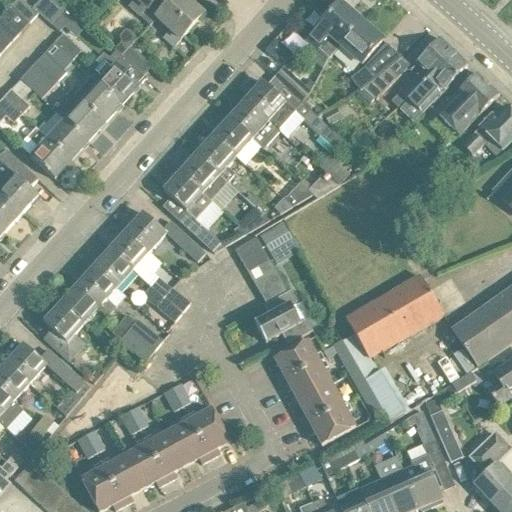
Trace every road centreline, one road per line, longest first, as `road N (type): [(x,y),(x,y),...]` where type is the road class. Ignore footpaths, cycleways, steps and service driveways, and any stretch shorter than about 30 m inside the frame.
road 1 (residential): [(0,312),(266,20)]
road 2 (residential): [(159,511),(257,460),(262,432),(226,365)]
